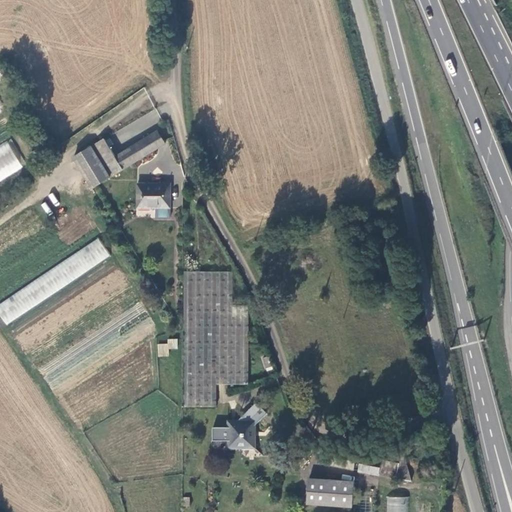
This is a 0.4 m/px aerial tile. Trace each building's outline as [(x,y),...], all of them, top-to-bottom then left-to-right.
[(94,144),(113,174),(165,142),(157,129),(116,155),(105,137),(94,144)] [(0,182),(24,170),(9,143),(0,147),(0,182)] [(95,185),(113,174),(94,144),(76,155),(95,185)] [(137,183),(138,207),(170,207),(170,183),(137,183)] [(63,260),(72,275),(107,253),(98,239),(63,260)] [(185,271),(183,407),(216,407),(216,384),(248,384),(248,305),(232,304),(233,272),(185,271)] [(21,291),(0,305),(0,315),(7,325),(32,306),(21,291)] [(158,346),(158,358),(169,357),(169,350),(178,350),(177,341),(168,341),(169,346),(158,346)] [(229,420),(229,446),(255,446),(255,425),(267,412),(257,401),(237,420),(229,420)] [(381,463),(398,462),(403,448),(385,444),(384,450),(358,446),(357,450),(333,444),(329,461),(353,467),(356,456),(361,456),(358,468),(379,473),(381,463)] [(401,479),(410,477),(405,448),(403,448),(398,462),(397,468),(392,468),(394,476),(401,475),(401,479)] [(353,506),(355,480),(308,477),(306,502),(353,506)] [(407,511),(408,497),(389,497),(388,511),(407,511)]
